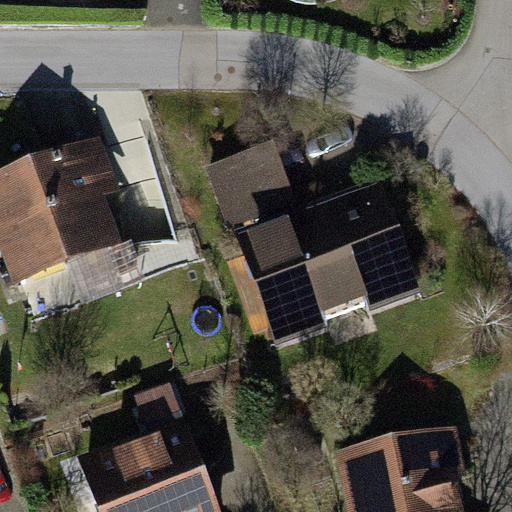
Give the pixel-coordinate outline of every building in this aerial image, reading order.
[(271,143),(205,167),(226,225),(292,201),(271,143)] [(98,146),(0,178),(0,260),(7,280),(114,245),(100,204),(115,199),(98,146)] [(235,236),(277,355),(331,336),(323,314),(363,299),(371,322),(422,303),(380,185),(235,236)] [(74,458),(95,511),(217,511),(168,388),(133,401),(145,430),(74,458)] [(338,453),(349,511),(468,511),(452,430),(338,453)]
